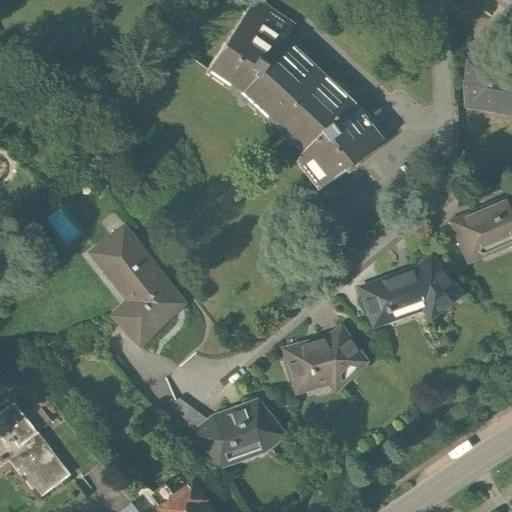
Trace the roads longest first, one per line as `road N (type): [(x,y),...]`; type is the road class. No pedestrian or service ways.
road 1 (residential): [(439,0),(438,150),(416,199),(239,357),(195,381)]
road 2 (residential): [(511,442),(410,511)]
